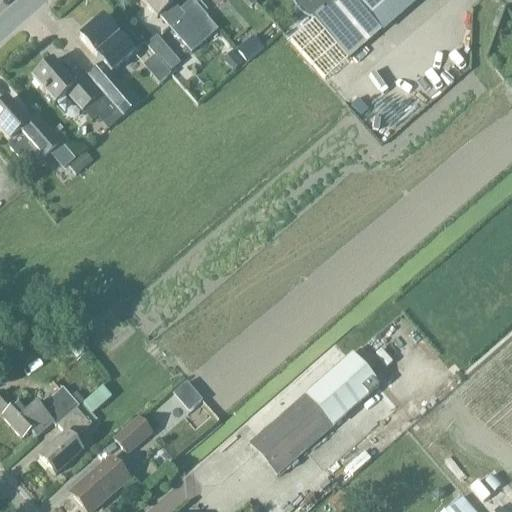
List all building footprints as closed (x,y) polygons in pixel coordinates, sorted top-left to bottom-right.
[(158,17),(168,29),(192,55),(216,33),(205,20),(206,19),(203,16),(190,2),(180,11),(184,15),(181,17),(171,6),(174,3),(171,0),(138,0),(155,20),(158,17)] [(195,0),(192,0),(190,2),(203,16),(207,13),(195,0)] [(291,0),(292,1),(292,2),(293,3),(293,4),(294,5),(294,6),(295,7),(296,8),(296,9),(297,10),(298,11),(299,12),(299,13),(300,13),(301,14),(301,15),(302,15),(303,16),(304,16),(305,17),(306,18),(307,18),(308,19),(309,19),(310,20),(311,20),(312,20),(347,60),(377,34),(415,0),(291,0)] [(100,19),(78,39),(92,56),(93,56),(101,66),(102,66),(109,75),(140,49),(131,39),(122,29),(114,36),(100,19)] [(263,51),(252,38),(235,52),(246,65),(263,51)] [(166,48),(157,56),(170,70),(178,63),(166,48)] [(50,63),(30,80),(53,106),(65,95),(90,124),(96,118),(101,124),(108,131),(122,119),(115,112),(115,111),(110,106),(109,104),(100,95),(97,98),(79,78),(70,86),(50,63)] [(102,66),(87,79),(100,95),(109,104),(110,106),(115,111),(129,98),(109,75),(102,66)] [(5,102),(0,106),(0,134),(8,143),(9,142),(10,150),(17,157),(24,159),(34,150),(43,161),(49,156),(60,146),(59,145),(41,124),(36,118),(27,126),(5,102)] [(92,163),(91,162),(85,154),(68,168),(75,177),(77,175),(92,163)] [(378,387),(351,357),(305,398),(249,446),(272,473),(277,478),(282,473),(331,428),(378,387)] [(185,384),(171,395),(179,404),(192,393),(185,384)] [(77,409),(55,428),(63,437),(37,460),(53,477),(80,454),(71,444),(89,428),(95,422),(81,405),(77,409)] [(112,442),(125,457),(148,435),(135,421),(112,442)] [(71,496),(78,505),(84,511),(94,511),(127,483),(117,472),(109,462),(71,496)] [(339,495),(327,505),(333,511),(341,511),(348,506),(339,495)] [(466,511),(458,501),(445,511),(466,511)]
